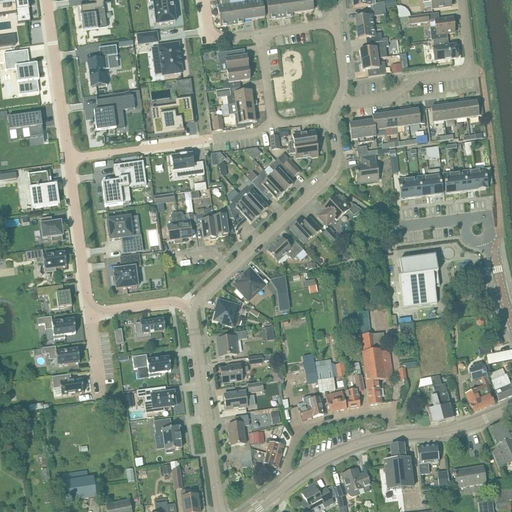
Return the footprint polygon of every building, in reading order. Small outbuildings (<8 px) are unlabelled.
[(0,0),(0,2),(13,1),(15,1),(17,17),(29,15),(30,21),(17,23),(17,24),(30,22),(31,22),(29,8),(27,0),(0,0)] [(95,0),(96,4),(81,6),(82,17),(83,17),(83,20),(81,21),(82,27),(82,30),(83,30),(83,32),(87,31),(87,32),(97,30),(97,25),(105,24),(103,9),(104,9),(103,4),(109,3),(103,3),(102,0),(95,0)] [(172,0),(152,0),(156,25),(175,22),(172,0)] [(228,0),(220,0),(221,7),(218,8),(220,27),(232,26),(228,0)] [(229,6),(228,0),(232,26),(243,24),(240,5),(229,6)] [(280,19),(277,0),(272,0),(266,1),(269,20),(280,19)] [(291,14),(288,0),(277,0),(280,19),(292,17),(292,14),(291,14)] [(300,0),(288,0),(291,14),(292,14),(302,13),(300,0)] [(300,0),(302,13),(313,11),(311,0),(300,0)] [(352,0),(353,8),(363,7),(370,6),(373,6),(373,10),(385,9),(384,3),(375,4),(373,0),(352,0)] [(422,0),(423,3),(431,2),(432,10),(451,7),(450,0),(422,0)] [(262,1),(251,3),(253,20),(265,18),(262,1)] [(251,3),(240,5),(243,24),(244,24),(243,21),(253,20),(251,3)] [(408,17),(409,17),(408,14),(406,11),(403,9),(400,8),(397,8),(398,18),(408,17)] [(428,15),(409,17),(408,17),(409,25),(429,23),(428,15)] [(365,17),(355,18),(356,29),(373,27),(372,16),(365,17)] [(433,41),(448,40),(447,35),(454,34),(452,19),(434,21),(435,28),(429,29),(431,42),(433,41)] [(373,27),(356,29),(358,40),(366,39),(366,44),(366,45),(382,43),(381,34),(374,34),(373,27)] [(156,33),(137,36),(138,45),(158,43),(156,33)] [(448,46),(448,40),(433,41),(433,48),(434,62),(457,59),(456,45),(448,46)] [(366,50),(359,51),(360,61),(377,59),(387,58),(387,57),(385,58),(383,48),(388,47),(387,42),(382,43),(366,45),(366,50)] [(178,44),(158,47),(162,76),(182,74),(178,44)] [(88,62),(87,62),(91,89),(91,88),(106,86),(106,87),(107,87),(105,76),(103,76),(103,71),(109,70),(107,57),(117,56),(116,46),(99,49),(100,61),(88,63),(88,62)] [(27,51),(3,54),(5,71),(6,71),(6,69),(15,68),(17,84),(24,83),(26,93),(37,92),(38,94),(39,93),(37,81),(38,81),(36,66),(36,65),(27,66),(26,52),(27,52),(27,51)] [(222,54),(218,54),(219,61),(223,61),(223,63),(225,64),(226,64),(227,72),(248,69),(246,57),(238,58),(237,52),(231,53),(222,54)] [(377,59),(360,61),(362,72),(369,71),(370,78),(386,75),(385,66),(382,64),(378,64),(377,59)] [(226,81),(222,84),(223,91),(229,90),(230,89),(240,88),(240,82),(249,81),(248,69),(227,72),(228,81),(226,81)] [(223,91),(216,92),(217,99),(228,97),(229,105),(252,102),(251,92),(234,94),(230,95),(229,90),(223,91)] [(98,112),(95,113),(97,132),(97,133),(98,133),(98,131),(115,129),(114,120),(124,119),(123,111),(134,109),(133,96),(96,101),(98,111),(98,112)] [(154,119),(155,133),(155,134),(172,132),(171,132),(172,133),(183,131),(182,124),(194,122),(190,98),(177,100),(178,100),(178,107),(161,109),(160,109),(161,118),(154,119)] [(470,100),(464,101),(467,119),(478,117),(483,117),(483,115),(482,105),(477,105),(476,103),(471,103),(470,100)] [(459,105),(454,106),(456,120),(467,119),(464,101),(459,102),(459,105)] [(229,105),(227,106),(229,116),(234,115),(254,112),(253,106),(257,105),(256,102),(252,102),(229,105)] [(448,103),(442,104),(444,122),(456,120),(454,106),(448,106),(448,103)] [(436,108),(431,109),(432,119),(433,123),(444,122),(442,104),(436,105),(436,108)] [(412,108),(406,109),(408,127),(420,125),(425,125),(423,112),(418,113),(418,110),(412,111),(412,108)] [(400,113),(395,114),(397,128),(408,127),(406,109),(400,110),(400,113)] [(389,111),(383,112),(385,130),(397,128),(395,114),(389,114),(389,111)] [(254,112),(234,115),(236,130),(245,129),(245,128),(250,127),(249,124),(255,123),(256,122),(257,120),(257,117),(256,115),(254,115),(254,112)] [(378,116),(372,117),(373,122),(374,132),(375,131),(385,130),(383,112),(377,113),(378,116)] [(134,118),(125,119),(129,141),(145,139),(141,113),(133,114),(134,118)] [(32,115),(7,118),(9,131),(29,128),(30,138),(42,136),(43,144),(44,144),(42,130),(41,130),(39,114),(32,115)] [(223,131),(221,121),(221,117),(212,118),(213,122),(214,132),(223,131)] [(364,120),(356,121),(360,144),(367,143),(364,120)] [(365,120),(364,120),(367,143),(368,143),(373,142),(373,138),(375,138),(375,131),(374,132),(373,122),(365,123),(365,120)] [(354,124),(349,125),(351,141),(357,140),(358,144),(360,144),(356,121),(354,122),(354,124)] [(288,148),(316,145),(314,131),(307,132),(308,134),(293,136),(293,142),(290,143),(288,146),(288,148)] [(269,138),(271,151),(280,150),(278,137),(269,138)] [(426,137),(416,138),(416,141),(417,145),(427,144),(426,137)] [(318,158),(316,145),(288,148),(289,154),(295,154),(296,160),(311,157),(311,159),(318,158)] [(246,152),(253,160),(260,154),(254,146),(246,152)] [(358,158),(360,158),(374,156),(378,155),(377,151),(367,152),(366,146),(356,148),(358,158)] [(218,163),(219,166),(219,165),(224,161),(225,160),(220,154),(220,153),(217,154),(218,163)] [(180,157),(169,158),(171,167),(173,166),(173,172),(188,170),(189,177),(204,175),(202,163),(192,164),(191,155),(186,156),(186,155),(180,156),(180,157)] [(283,155),(278,160),(283,166),(289,161),(283,155)] [(374,156),(360,158),(361,158),(362,167),(355,168),(357,184),(378,181),(376,165),(375,165),(374,156)] [(278,160),(269,168),(274,174),(270,178),(284,193),(292,186),(282,175),(287,170),(283,166),(278,160)] [(289,161),(283,166),(287,170),(294,177),(299,172),(293,165),(289,161)] [(111,182),(101,184),(105,207),(123,205),(120,189),(146,186),(143,162),(113,166),(116,183),(111,184),(111,182)] [(474,171),(476,191),(487,190),(487,188),(492,187),(490,169),(474,171)] [(429,176),(431,197),(442,195),(439,170),(428,172),(429,176)] [(15,171),(0,173),(0,181),(16,179),(15,171)] [(464,172),(466,192),(476,191),(474,171),(464,172)] [(33,209),(58,205),(55,186),(49,187),(47,172),(28,175),(28,176),(34,175),(36,189),(30,190),(33,209)] [(259,176),(251,183),(261,194),(266,190),(276,201),(284,193),(270,178),(264,172),(259,176)] [(464,172),(454,173),(456,194),(466,192),(464,172)] [(456,194),(454,173),(443,175),(446,195),(456,194)] [(419,178),(421,198),(431,197),(429,176),(419,178)] [(409,179),(411,199),(421,198),(419,178),(409,179)] [(409,179),(398,180),(400,201),(411,199),(409,179)] [(251,183),(239,195),(244,201),(259,217),(268,209),(267,208),(257,198),(261,194),(251,183)] [(199,199),(198,191),(195,192),(190,192),(191,200),(199,199)] [(175,202),(174,194),(154,197),(155,205),(175,202)] [(232,204),(228,207),(229,208),(230,212),(233,219),(233,220),(240,214),(251,225),(259,217),(244,201),(239,195),(230,202),(232,204)] [(317,217),(324,225),(326,227),(332,221),(334,218),(336,221),(348,210),(335,196),(324,207),(326,210),(324,212),(323,212),(317,217)] [(205,215),(194,217),(194,221),(195,226),(201,225),(202,230),(203,240),(216,239),(216,237),(215,237),(213,218),(212,209),(207,209),(204,213),(205,215)] [(213,218),(215,237),(216,237),(228,235),(226,220),(233,219),(230,212),(218,213),(219,217),(213,218)] [(176,214),(181,243),(186,243),(186,240),(192,239),(192,238),(190,229),(190,224),(184,225),(183,215),(181,213),(176,214)] [(181,243),(176,214),(172,214),(171,216),(172,227),(167,227),(169,242),(174,241),(175,244),(181,243)] [(43,238),(51,237),(52,243),(62,242),(60,226),(59,223),(52,224),(51,218),(40,220),(43,238)] [(109,236),(110,242),(121,240),(123,255),(143,252),(141,237),(133,238),(131,218),(107,221),(108,227),(109,236)] [(290,230),(297,238),(303,245),(311,238),(312,239),(321,230),(310,218),(304,224),(301,220),(290,230)] [(332,245),(338,239),(328,229),(323,234),(332,245)] [(292,261),(303,251),(296,243),(290,248),(281,238),(267,252),(273,259),(277,263),(286,254),(292,261)] [(373,242),(379,249),(385,245),(379,238),(373,242)] [(64,254),(43,257),(42,251),(25,253),(26,261),(35,260),(36,264),(43,263),(44,274),(56,272),(55,269),(66,268),(64,254)] [(115,286),(116,290),(138,288),(135,268),(141,267),(139,255),(119,258),(121,270),(113,271),(114,275),(113,276),(115,286)] [(398,278),(403,309),(437,304),(435,288),(439,287),(435,256),(399,261),(401,277),(398,278)] [(248,301),(265,286),(250,269),(233,285),(237,289),(235,292),(241,299),(244,297),(248,301)] [(285,278),(271,281),(278,291),(280,312),(289,311),(285,278)] [(304,288),(316,286),(314,280),(303,282),(304,288)] [(38,297),(48,296),(50,310),(71,307),(69,292),(63,293),(62,286),(37,289),(38,297)] [(234,328),(240,306),(218,300),(216,308),(217,308),(214,321),(225,324),(225,326),(234,328)] [(455,306),(447,307),(449,317),(457,316),(455,306)] [(37,319),(38,326),(44,325),(45,331),(52,330),(53,340),(65,339),(64,336),(75,334),(73,320),(52,323),(51,317),(37,319)] [(140,324),(135,324),(136,334),(135,334),(136,340),(150,338),(150,334),(165,332),(163,320),(150,322),(140,324)] [(412,324),(399,326),(400,334),(413,332),(412,324)] [(267,329),(265,329),(266,342),(274,341),(272,328),(267,329)] [(359,331),(367,397),(369,406),(381,405),(378,382),(393,380),(391,370),(389,350),(385,350),(383,334),(372,335),(371,329),(359,331)] [(123,344),(121,330),(114,331),(116,345),(123,344)] [(246,332),(240,332),(231,334),(231,339),(216,341),(219,358),(237,356),(235,341),(247,340),(246,332)] [(490,335),(495,348),(502,345),(498,332),(490,335)] [(359,346),(351,347),(352,354),(360,353),(359,346)] [(57,367),(79,364),(77,350),(56,353),(55,347),(41,349),(42,356),(48,355),(49,361),(56,360),(57,367)] [(490,349),(477,352),(478,358),(486,356),(491,355),(490,349)] [(488,365),(504,362),(511,360),(511,353),(511,351),(491,355),(486,356),(488,365)] [(170,372),(168,359),(147,361),(146,355),(132,357),(134,370),(147,368),(149,378),(160,377),(160,374),(170,372)] [(249,366),(263,364),(262,357),(248,359),(249,366)] [(331,360),(317,362),(317,367),(316,367),(320,393),(335,391),(331,360)] [(338,376),(346,375),(346,364),(337,364),(338,376)] [(222,384),(232,383),(242,382),(241,371),(247,370),(246,365),(240,366),(240,365),(231,367),(231,369),(220,370),(222,384)] [(484,387),(471,392),(465,395),(473,413),(494,404),(483,379),(488,377),(484,365),(468,371),(472,383),(481,380),(484,387)] [(314,368),(305,369),(308,382),(317,380),(315,367),(314,368)] [(280,371),(271,372),(272,383),(281,381),(280,371)] [(61,396),(83,393),(81,380),(68,382),(67,375),(51,378),(53,390),(60,389),(61,396)] [(364,391),(362,375),(355,377),(357,392),(364,391)] [(436,396),(442,421),(454,418),(451,404),(450,404),(447,394),(444,394),(441,385),(442,385),(439,375),(431,378),(433,385),(436,396)] [(494,392),(496,398),(498,402),(511,396),(511,388),(511,385),(510,385),(506,375),(491,382),(495,392),(494,392)] [(433,385),(431,378),(424,380),(425,387),(433,385)] [(249,394),(263,392),(261,384),(248,386),(249,394)] [(145,403),(152,403),(153,410),(154,410),(154,412),(163,411),(163,409),(175,407),(173,393),(152,396),(151,390),(136,392),(137,399),(144,398),(145,403)] [(347,400),(348,410),(360,408),(357,390),(346,392),(347,400)] [(226,411),(236,410),(247,408),(245,392),(224,395),(226,411)] [(333,395),(325,396),(327,404),(330,414),(346,410),(343,398),(342,393),(333,395)] [(442,421),(436,396),(430,397),(433,408),(427,410),(431,424),(442,421)] [(310,407),(313,418),(323,416),(319,398),(311,400),(310,397),(303,399),(304,404),(305,408),(310,407)] [(305,408),(304,404),(299,406),(303,421),(313,418),(310,407),(305,408)] [(279,412),(271,413),(272,424),(280,423),(279,412)] [(248,416),(244,417),(234,418),(235,425),(228,426),(231,447),(245,445),(243,427),(249,426),(248,416)] [(170,420),(153,422),(155,436),(162,435),(165,452),(166,451),(166,454),(173,453),(172,451),(181,449),(180,442),(179,436),(178,429),(171,429),(170,420)] [(511,462),(511,437),(506,423),(488,430),(496,447),(490,449),(494,458),(498,468),(511,462)] [(262,444),(261,434),(254,435),(255,445),(262,444)] [(52,440),(54,458),(75,455),(73,437),(52,440)] [(269,442),(266,453),(281,457),(284,446),(283,446),(269,442)] [(383,462),(385,472),(387,491),(413,488),(409,459),(405,460),(403,445),(390,446),(392,461),(383,462)] [(419,465),(420,475),(428,474),(428,465),(438,464),(437,457),(436,447),(417,449),(418,459),(418,465),(419,465)] [(281,457),(266,453),(263,465),(269,467),(268,467),(277,469),(281,457)] [(170,464),(162,465),(163,473),(171,472),(170,464)] [(485,484),(484,477),(483,467),(453,472),(455,482),(456,489),(485,484)] [(93,478),(87,479),(86,471),(60,475),(64,502),(96,498),(93,478)] [(174,491),(182,489),(179,471),(172,472),(174,491)] [(369,486),(368,484),(365,474),(359,476),(357,471),(341,476),(348,494),(369,486)] [(446,473),(438,474),(439,490),(448,489),(446,473)] [(495,504),(511,501),(511,480),(492,483),(495,504)] [(331,499),(326,490),(321,493),(316,484),(308,488),(309,490),(301,494),(306,501),(300,504),(304,511),(306,511),(324,503),(326,507),(332,503),(330,499),(331,499)] [(339,497),(346,495),(343,485),(336,488),(339,497)] [(183,511),(199,511),(197,496),(189,497),(188,491),(180,492),(181,498),(183,511)] [(131,511),(129,501),(105,506),(106,511),(131,511)] [(176,511),(175,504),(167,505),(166,502),(154,504),(154,511),(176,511)]
